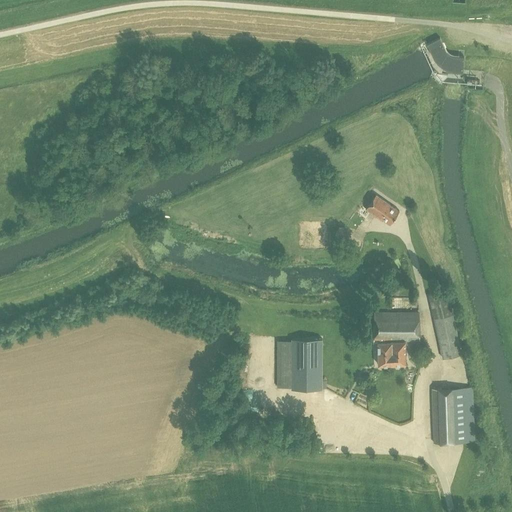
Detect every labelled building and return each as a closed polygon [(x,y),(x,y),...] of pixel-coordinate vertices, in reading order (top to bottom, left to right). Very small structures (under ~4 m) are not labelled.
[(427,43),(431,52),(434,57),(437,61),(440,64),(444,67),(448,68),(456,70),(463,70),(464,56),(456,55),(453,55),(451,54),(449,53),(447,51),(445,48),(440,37),(427,43)] [(384,220),(391,225),(400,211),(376,195),(366,210),(383,221),(384,220)] [(329,228),(311,228),(311,250),(329,250),(329,228)] [(443,292),(428,294),(443,357),(462,353),(447,291),(443,292)] [(374,342),(378,342),(378,341),(406,341),(406,342),(419,342),(419,313),(374,313),(374,342)] [(331,392),(342,392),(341,337),(330,338),(331,392)] [(292,389),(322,389),(322,339),(292,338),(292,389)] [(378,341),(378,342),(378,365),(406,365),(406,342),(406,341),(378,341)] [(432,389),(434,444),(475,442),(473,388),(432,389)]
